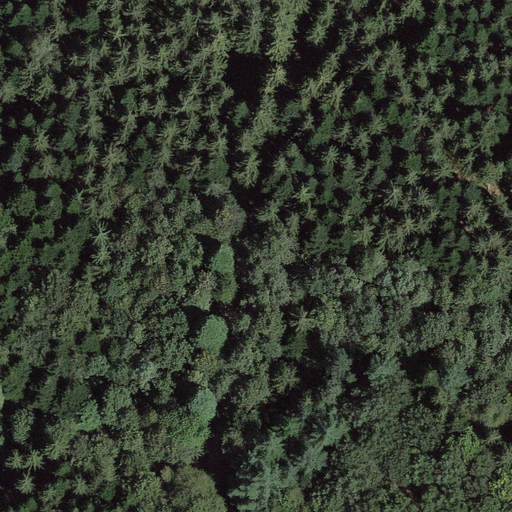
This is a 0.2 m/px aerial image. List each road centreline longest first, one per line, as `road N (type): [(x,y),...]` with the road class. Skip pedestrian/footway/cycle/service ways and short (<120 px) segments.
road 1 (track): [(311,0),(247,182),(212,511)]
road 2 (track): [(0,404),(99,447),(210,479)]
